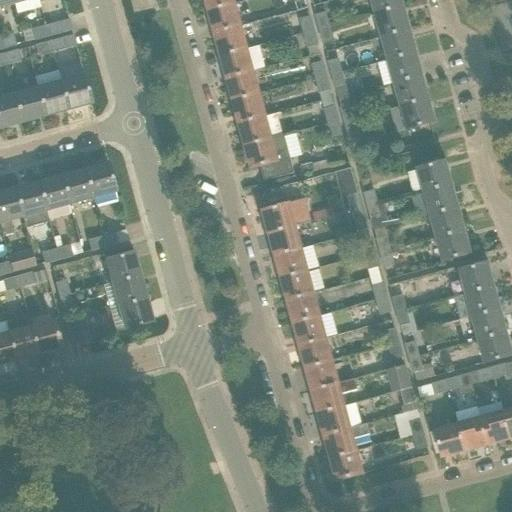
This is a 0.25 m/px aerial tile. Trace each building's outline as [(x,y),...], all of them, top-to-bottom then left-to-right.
[(205,0),(208,11),(234,4),(233,0),(205,0)] [(305,1),(306,1),(305,0),(292,0),(293,4),(295,4),(297,12),(307,9),(305,1)] [(369,0),(374,14),(404,6),(401,0),(369,0)] [(511,2),(505,4),(511,25),(501,29),(507,47),(511,45),(511,2)] [(214,33),(240,26),(234,4),(208,11),(214,33)] [(380,37),(410,29),(404,6),(374,14),(380,37)] [(317,30),(329,26),(325,12),(314,15),(317,30)] [(302,34),(313,31),(310,17),(299,19),(302,34)] [(72,32),(70,24),(68,19),(45,26),(48,38),(72,32)] [(24,45),(48,38),(45,26),(21,32),(24,45)] [(220,56),(247,49),(240,26),(214,33),(220,56)] [(322,45),(333,42),(329,26),(317,30),(322,45)] [(387,61),(416,52),(410,29),(380,37),(387,61)] [(309,57),(319,55),(313,31),(302,34),(306,49),(307,48),(309,57)] [(0,46),(1,50),(15,47),(12,34),(0,36),(0,46)] [(52,53),(75,47),(72,35),(49,41),(52,53)] [(36,57),(52,53),(49,41),(33,45),(36,57)] [(227,79),(266,68),(260,47),(247,51),(247,49),(220,56),(227,79)] [(5,66),(20,63),(17,50),(2,54),(5,66)] [(393,84),(423,76),(416,52),(387,61),(393,84)] [(331,76),(342,73),(338,59),(327,62),(331,76)] [(314,79),(325,76),(322,62),(310,65),(314,79)] [(253,72),(266,68),(227,79),(233,101),(259,94),(253,72)] [(337,99),(348,96),(342,73),(331,76),(337,99)] [(68,110),(91,103),(83,75),(60,81),(68,110)] [(325,76),(314,79),(318,95),(320,94),(330,92),(325,76)] [(400,107),(429,99),(423,76),(393,84),(400,107)] [(44,116),(68,110),(60,81),(36,87),(44,116)] [(21,122),(44,116),(36,87),(13,94),(21,122)] [(0,127),(21,122),(13,94),(0,97),(0,127)] [(239,124),(265,117),(259,94),(233,101),(239,124)] [(343,123),(354,120),(348,96),(337,99),(340,108),(339,109),(343,123)] [(406,130),(436,122),(429,99),(400,107),(406,130)] [(324,110),(323,110),(326,124),(338,121),(334,107),(324,110)] [(283,135),(271,139),(265,117),(239,124),(245,146),(284,136),(283,135)] [(347,137),(358,134),(354,120),(343,123),(347,137)] [(331,139),(342,136),(338,121),(326,124),(331,139)] [(264,181),(294,173),(284,136),(245,146),(251,169),(260,167),(264,181)] [(421,192),(452,184),(446,160),(414,169),(421,192)] [(116,193),(115,192),(107,163),(84,169),(95,208),(116,202),(114,194),(116,193)] [(95,208),(84,169),(61,175),(69,206),(92,199),(95,208)] [(61,175),(38,182),(46,212),(45,213),(47,220),(71,214),(69,206),(61,175)] [(45,213),(46,212),(38,182),(14,188),(25,228),(48,222),(45,213)] [(428,215),(458,207),(452,184),(421,192),(428,215)] [(24,229),(25,228),(14,188),(0,191),(0,226),(3,237),(12,234),(9,222),(21,219),(24,229)] [(378,204),(375,195),(374,190),(363,193),(367,207),(378,204)] [(361,209),(359,202),(356,191),(345,194),(348,206),(338,209),(339,215),(350,212),(361,209)] [(269,232),(295,225),(289,203),(262,210),(269,232)] [(373,230),(384,227),(378,204),(367,207),(373,230)] [(434,239),(465,231),(458,207),(428,215),(434,239)] [(356,234),(367,231),(361,209),(350,212),(356,234)] [(70,245),(62,247),(54,220),(49,222),(56,249),(55,250),(58,261),(73,256),(81,253),(78,243),(70,245)] [(275,255),(302,248),(295,225),(269,232),(275,255)] [(379,254),(390,251),(384,227),(373,230),(375,240),(379,254)] [(127,242),(124,231),(103,237),(106,248),(127,242)] [(362,255),(373,253),(367,231),(356,234),(347,236),(350,245),(359,242),(362,255)] [(441,262),(471,254),(465,231),(434,239),(441,262)] [(90,252),(106,248),(103,237),(87,241),(90,252)] [(281,278),(308,270),(302,248),(275,255),(281,278)] [(43,265),(58,261),(55,250),(40,254),(43,265)] [(111,283),(139,275),(133,251),(104,259),(111,283)] [(386,280),(397,277),(390,251),(379,254),(386,280)] [(12,273),(35,267),(31,252),(8,257),(12,273)] [(367,271),(377,268),(373,253),(362,255),(367,271)] [(0,275),(12,273),(8,257),(5,258),(6,263),(0,264),(0,275)] [(464,293),(494,285),(488,262),(458,270),(464,293)] [(20,290),(47,282),(43,270),(17,277),(20,287),(20,290)] [(287,300),(314,293),(308,270),(281,278),(287,300)] [(117,306),(146,298),(139,275),(111,283),(117,306)] [(17,277),(2,281),(5,291),(20,287),(17,277)] [(58,297),(69,294),(65,281),(54,284),(58,297)] [(383,284),(370,287),(374,301),(386,297),(383,284)] [(470,317),(501,309),(494,285),(464,293),(470,317)] [(293,323),(320,316),(314,293),(287,300),(293,323)] [(62,312),(73,309),(69,294),(58,297),(62,312)] [(394,312),(406,309),(402,295),(391,299),(394,312)] [(389,312),(390,312),(386,297),(374,301),(381,324),(391,321),(389,312)] [(124,330),(152,322),(146,298),(117,306),(124,330)] [(399,328),(410,324),(406,309),(394,312),(399,328)] [(477,340),(507,332),(501,309),(470,317),(477,340)] [(299,345),(326,338),(320,316),(293,323),(299,345)] [(30,326),(28,327),(25,317),(5,322),(15,360),(38,353),(30,326)] [(90,339),(84,320),(84,317),(66,322),(72,344),(90,339)] [(60,347),(55,328),(53,320),(30,326),(38,353),(60,347)] [(0,363),(15,360),(5,322),(4,323),(7,333),(0,335),(0,363)] [(387,346),(398,343),(394,329),(383,331),(387,346)] [(483,364),(511,356),(511,351),(507,332),(477,340),(483,364)] [(305,368),(332,361),(326,338),(299,345),(305,368)] [(407,358),(419,355),(415,342),(403,345),(407,358)] [(391,361),(402,358),(398,343),(387,346),(391,361)] [(424,370),(422,366),(419,355),(407,358),(411,374),(424,370)] [(312,391),(339,383),(332,361),(305,368),(312,391)] [(508,381),(511,379),(511,363),(491,369),(494,379),(507,376),(508,381)] [(392,396),(399,393),(412,390),(405,366),(385,372),(392,396)] [(496,387),(494,379),(491,369),(469,375),(472,386),(486,382),(488,389),(496,387)] [(449,392),(472,386),(469,375),(446,381),(449,392)] [(342,394),(356,390),(353,380),(339,384),(339,383),(312,391),(318,413),(345,406),(342,394)] [(420,400),(449,392),(446,381),(417,389),(420,400)] [(402,415),(418,410),(412,390),(399,393),(403,406),(400,407),(402,415)] [(324,436),(361,426),(355,403),(345,406),(318,413),(324,436)] [(511,438),(511,409),(503,412),(510,439),(511,438)] [(487,445),(510,439),(503,412),(480,418),(487,445)] [(420,417),(407,421),(409,427),(412,436),(425,433),(420,417)] [(465,451),(487,445),(480,418),(457,424),(465,451)] [(442,457),(465,451),(457,424),(435,430),(442,457)] [(354,439),(369,435),(366,425),(361,426),(324,436),(330,458),(357,451),(354,439)] [(416,451),(429,447),(425,433),(412,436),(416,451)] [(363,474),(358,454),(357,451),(330,458),(336,481),(363,474)]
